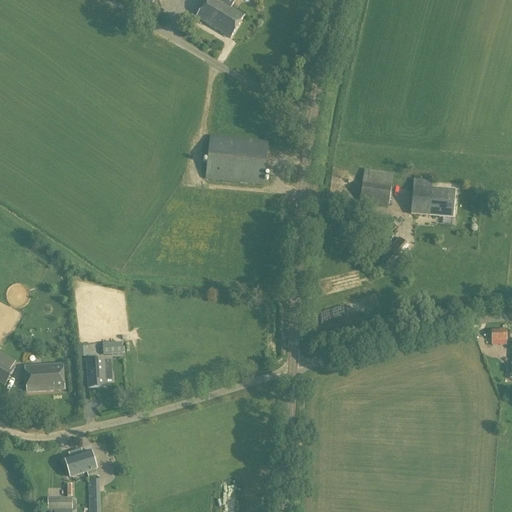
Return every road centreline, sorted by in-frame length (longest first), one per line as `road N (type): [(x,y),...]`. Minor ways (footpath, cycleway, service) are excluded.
road 1 (unclassified): [(0,428),(41,438),(292,370)]
road 2 (tertiary): [(292,370),(313,120)]
road 3 (unclassified): [(313,120),(109,0)]
road 4 (unclassified): [(292,370),(462,322),(511,318)]
road 5 (tertiary): [(284,511),(292,370)]
road 6 (tertiary): [(313,120),(337,0)]
